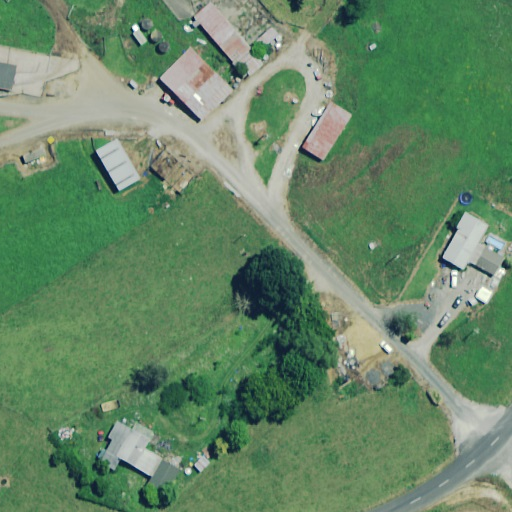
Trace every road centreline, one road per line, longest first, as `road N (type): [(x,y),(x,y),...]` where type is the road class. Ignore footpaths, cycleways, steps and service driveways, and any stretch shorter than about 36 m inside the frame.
road 1 (unknown): [(489,440),(326,272)]
road 2 (tertiary): [(511,414),(408,498),(375,511)]
